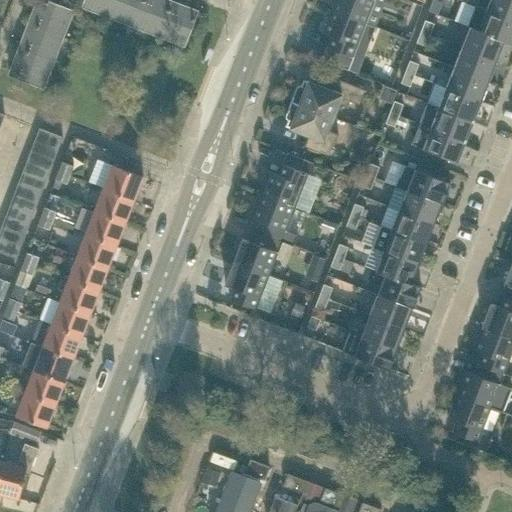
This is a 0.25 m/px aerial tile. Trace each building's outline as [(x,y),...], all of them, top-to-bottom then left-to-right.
[(67,25),(73,10),(47,0),(39,0),(35,11),(34,11),(29,22),(63,36),(64,35),(61,34),(65,24),(67,25)] [(85,0),(84,6),(86,6),(86,4),(96,8),(95,10),(109,15),(115,0),(85,0)] [(115,0),(109,15),(110,16),(111,14),(121,17),(120,20),(134,25),(144,0),(115,0)] [(166,0),(144,0),(134,25),(136,26),(137,23),(146,27),(145,29),(160,35),(173,1),(171,0),(171,2),(166,0)] [(375,0),(333,0),(334,0),(331,9),(367,23),(375,0)] [(432,0),(429,10),(438,14),(442,5),(443,0),(432,0)] [(511,0),(490,0),(487,8),(511,18),(511,0)] [(183,6),(184,5),(173,1),(160,35),(161,33),(171,37),(170,39),(185,44),(198,10),(196,10),(196,11),(183,6)] [(511,42),(511,18),(487,8),(476,4),(468,25),(511,42)] [(327,46),(354,56),(367,23),(331,9),(322,32),(331,35),(327,46)] [(430,34),(435,22),(426,19),(421,30),(430,34)] [(58,50),(63,36),(29,22),(29,23),(31,23),(26,36),(24,36),(20,48),(54,61),(54,60),(51,59),(55,49),(58,50)] [(511,42),(468,25),(468,26),(470,26),(462,46),(498,60),(505,40),(511,42)] [(426,45),(430,34),(421,30),(417,42),(426,45)] [(349,69),(354,56),(327,46),(322,59),(349,69)] [(490,80),(498,60),(462,46),(455,66),(490,80)] [(48,76),(54,61),(20,48),(19,48),(21,49),(16,61),(15,61),(10,73),(44,86),(45,85),(42,84),(45,75),(48,76)] [(415,74),(419,63),(410,59),(406,71),(415,74)] [(482,100),(490,80),(455,66),(447,86),(482,100)] [(411,85),(415,74),(406,71),(401,82),(411,85)] [(360,103),(366,89),(332,76),(328,87),(305,79),(302,84),(300,85),(298,87),(294,95),(292,100),(334,116),(339,103),(348,106),(351,100),(360,103)] [(428,102),(474,120),(482,100),(447,86),(439,106),(428,101),(428,102)] [(329,130),(334,116),(292,100),(290,105),(287,114),(287,117),(289,119),(287,125),(310,134),(306,145),(330,154),(338,133),(329,130)] [(404,103),(395,100),(390,111),(400,114),(404,103)] [(467,140),(474,120),(428,102),(420,122),(467,140)] [(400,114),(390,111),(386,122),(395,126),(400,114)] [(459,161),(467,140),(420,122),(412,143),(459,161)] [(59,147),(63,136),(40,127),(36,138),(59,147)] [(55,158),(59,147),(36,138),(32,149),(55,158)] [(51,169),(55,158),(32,149),(28,160),(51,169)] [(46,180),(51,169),(28,160),(23,171),(46,180)] [(60,170),(71,174),(75,165),(63,160),(60,170)] [(366,173),(375,177),(380,165),(371,162),(366,173)] [(269,170),(260,193),(296,207),(309,173),(299,169),(285,163),(282,163),(278,173),(269,170)] [(135,198),(144,175),(113,164),(104,187),(135,198)] [(396,184),(443,202),(451,182),(404,164),(396,184)] [(68,183),(71,174),(60,170),(56,178),(68,183)] [(42,191),(46,180),(23,171),(19,182),(42,191)] [(371,188),(375,177),(366,173),(362,185),(371,188)] [(351,192),(355,181),(341,176),(338,184),(340,185),(339,188),(351,192)] [(38,202),(42,191),(19,182),(15,193),(38,202)] [(435,223),(443,202),(396,184),(396,185),(407,190),(400,209),(435,223)] [(126,221),(135,198),(104,187),(95,210),(126,221)] [(34,213),(38,202),(15,193),(11,204),(34,213)] [(287,230),(296,207),(260,193),(251,216),(260,220),(256,230),(283,240),(294,245),(298,234),(287,230)] [(351,213),(360,217),(364,206),(355,202),(351,213)] [(30,224),(34,213),(11,204),(6,215),(30,224)] [(42,215),(53,219),(57,210),(46,206),(42,215)] [(427,243),(435,223),(400,209),(392,229),(381,224),(381,225),(427,243)] [(117,244),(126,221),(95,210),(87,232),(117,244)] [(356,228),(360,217),(351,213),(347,225),(356,228)] [(25,235),(30,224),(6,215),(2,226),(25,235)] [(50,228),(53,219),(42,215),(39,224),(50,228)] [(334,232),(338,223),(326,218),(322,227),(334,232)] [(420,263),(427,243),(381,225),(373,245),(420,263)] [(0,237),(21,246),(25,235),(2,226),(0,232),(0,237)] [(270,274),(283,240),(256,230),(252,240),(243,237),(235,260),(270,274)] [(109,266),(117,244),(87,232),(78,255),(109,266)] [(0,250),(17,257),(21,246),(0,237),(0,250)] [(335,254),(344,257),(349,246),(340,242),(335,254)] [(412,282),(420,263),(373,245),(373,246),(384,250),(376,269),(421,287),(421,286),(412,282)] [(25,261),(36,265),(40,255),(29,251),(25,261)] [(340,269),(344,257),(335,254),(331,265),(340,269)] [(100,289),(109,266),(78,255),(69,278),(100,289)] [(257,308),(270,274),(235,260),(226,284),(234,287),(230,298),(257,308)] [(33,273),(36,265),(25,261),(16,283),(27,287),(33,273)] [(413,307),(421,287),(376,269),(376,270),(385,274),(378,293),(413,307)] [(0,287),(7,290),(11,281),(0,276),(0,287)] [(91,312),(100,289),(69,278),(61,300),(91,312)] [(320,294),(329,298),(333,286),(324,283),(320,294)] [(406,327),(413,307),(378,293),(370,313),(406,327)] [(324,309),(329,298),(320,294),(315,305),(324,309)] [(491,302),(483,325),(511,336),(511,297),(509,296),(504,294),(500,305),(491,302)] [(7,306),(18,310),(22,300),(11,296),(7,306)] [(83,335),(91,312),(61,300),(52,323),(83,335)] [(15,319),(18,310),(7,306),(4,315),(15,319)] [(398,347),(406,327),(370,313),(362,333),(351,329),(398,347)] [(317,329),(321,318),(312,314),(308,326),(317,329)] [(74,358),(83,335),(52,323),(43,346),(74,358)] [(511,336),(483,325),(474,348),(482,352),(478,362),(505,372),(511,354),(511,336)] [(390,368),(398,347),(351,329),(343,350),(390,368)] [(32,341),(23,364),(35,368),(65,380),(74,358),(43,346),(32,341)] [(511,386),(501,383),(505,373),(505,372),(478,362),(474,373),(466,369),(457,392),(503,410),(511,387),(511,386)] [(57,403),(65,380),(35,368),(26,391),(57,403)] [(48,426),(57,403),(26,391),(17,415),(48,426)] [(503,411),(503,410),(457,392),(448,416),(456,419),(452,430),(479,440),(492,407),(503,411)] [(38,442),(42,431),(14,421),(10,432),(38,442)] [(31,472),(39,449),(40,447),(26,442),(18,464),(5,460),(0,477),(0,492),(20,497),(27,471),(31,472)] [(266,477),(271,465),(251,458),(247,470),(266,477)] [(303,492),(308,480),(289,472),(284,484),(303,492)] [(341,506),(345,494),(326,486),(321,498),(341,506)] [(381,511),(383,508),(364,501),(359,511),(381,511)]
